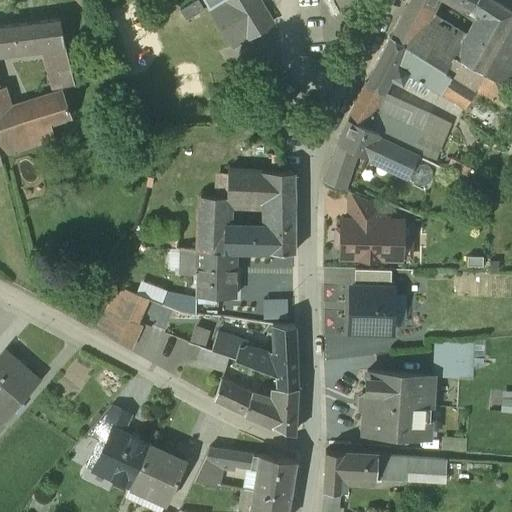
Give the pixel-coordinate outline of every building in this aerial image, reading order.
[(232,47),(258,32),(272,23),(258,0),(173,0),(185,21),(208,7),(232,47)] [(411,0),(408,0),(390,37),(437,66),(443,70),(452,56),(416,37),(430,10),(411,0)] [(434,0),(411,0),(430,10),(434,0)] [(476,0),(451,0),(472,10),(476,0)] [(511,11),(494,0),(491,0),(483,16),(481,15),(457,58),(484,73),(511,22),(511,11)] [(491,0),(476,0),(472,10),(481,15),(483,16),(491,0)] [(60,20),(0,27),(3,50),(43,45),(64,43),(60,20)] [(511,22),(484,73),(475,90),(496,102),(511,73),(511,22)] [(437,66),(390,37),(389,36),(373,67),(389,76),(390,77),(397,64),(427,83),(437,66)] [(64,43),(43,45),(54,90),(74,84),(64,43)] [(457,58),(452,56),(443,70),(472,88),(475,90),(484,73),(457,58)] [(462,105),(472,88),(443,70),(437,66),(427,83),(462,105)] [(373,67),(365,82),(382,90),(389,76),(373,67)] [(365,82),(347,118),(409,146),(416,132),(371,112),(382,90),(365,82)] [(4,87),(0,88),(0,153),(1,156),(43,142),(36,127),(71,117),(63,92),(10,109),(4,87)] [(416,132),(409,146),(435,158),(452,126),(382,90),(371,112),(416,132)] [(390,142),(346,121),(336,143),(353,150),(380,163),(390,142)] [(432,161),(390,142),(380,163),(407,175),(423,182),(432,161)] [(353,150),(336,143),(330,160),(348,168),(353,150)] [(348,168),(330,160),(324,181),(342,188),(348,168)] [(267,200),(268,211),(268,227),(226,226),(225,226),(225,250),(235,250),(243,250),(294,252),(293,171),(229,170),(229,171),(226,189),(227,197),(267,200)] [(423,182),(407,175),(404,180),(421,188),(423,182)] [(382,205),(349,192),(348,219),(348,220),(382,221),(382,220),(382,205)] [(226,226),(227,197),(200,196),(197,246),(197,250),(225,250),(225,226),(226,226)] [(149,247),(179,248),(180,220),(150,219),(149,247)] [(382,221),(348,220),(348,219),(342,219),(340,257),(400,259),(401,221),(382,220),(382,221)] [(195,276),(197,250),(175,249),(174,275),(195,276)] [(225,250),(197,250),(195,276),(194,296),(233,297),(235,250),(225,250)] [(356,270),(356,288),(391,289),(392,271),(356,270)] [(169,291),(141,279),(136,294),(151,301),(161,304),(189,315),(198,316),(194,296),(169,291)] [(352,288),(351,331),(390,332),(391,289),(356,288),(352,288)] [(140,325),(151,301),(136,294),(123,290),(108,314),(140,325)] [(260,299),(260,319),(284,319),(285,299),(260,299)] [(134,349),(144,328),(140,325),(108,314),(100,331),(134,349)] [(295,326),(273,325),(273,342),(295,341),(295,326)] [(217,333),(211,351),(229,357),(237,360),(241,347),(249,349),(250,344),(217,333)] [(471,340),(435,343),(433,376),(433,377),(436,377),(471,379),(473,345),(471,340)] [(295,341),(273,342),(274,356),(296,355),(295,341)] [(0,352),(0,418),(0,419),(38,377),(4,347),(0,352)] [(296,355),(274,356),(249,349),(241,347),(237,360),(275,374),(276,388),(294,388),(297,388),(296,355)] [(229,357),(211,351),(202,348),(196,362),(222,373),(229,357)] [(426,375),(367,371),(365,396),(361,396),(360,408),(364,408),(363,433),(422,437),(422,426),(429,420),(431,392),(425,386),(426,376),(426,375)] [(433,376),(426,376),(425,386),(431,392),(435,389),(436,377),(433,377),(433,376)] [(242,393),(227,386),(221,401),(235,408),(242,393)] [(254,389),(249,397),(274,404),(296,405),(297,388),(294,388),(276,388),(276,397),(254,389)] [(249,397),(242,393),(235,408),(242,412),(249,397)] [(511,397),(502,396),(501,410),(511,410),(511,397)] [(296,405),(274,404),(249,397),(242,412),(269,424),(293,434),(295,433),(296,405)] [(110,404),(87,432),(105,440),(112,426),(122,431),(130,414),(110,404)] [(122,431),(112,426),(105,440),(92,468),(129,485),(148,443),(122,431)] [(466,440),(442,438),(441,451),(465,452),(466,440)] [(185,460),(148,443),(129,485),(166,502),(185,460)] [(236,451),(209,446),(193,480),(218,485),(221,468),(233,470),(234,464),(236,451)] [(258,455),(236,451),(234,464),(256,468),(258,455)] [(377,455),(325,451),(323,475),(325,475),(342,476),(347,477),(347,476),(375,478),(377,455)] [(295,461),(258,455),(256,468),(252,490),(289,497),(295,461)] [(394,456),(377,455),(375,478),(392,479),(394,456)] [(446,459),(394,456),(392,479),(445,483),(446,459)] [(337,511),(342,476),(325,475),(320,511),(337,511)] [(248,511),(252,490),(239,488),(235,511),(248,511)] [(286,511),(289,497),(252,490),(248,511),(286,511)]
